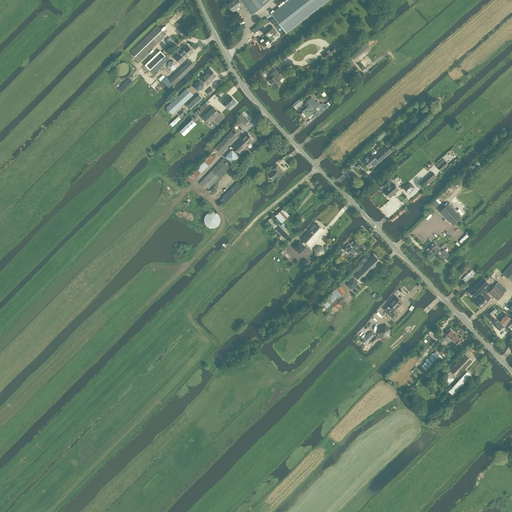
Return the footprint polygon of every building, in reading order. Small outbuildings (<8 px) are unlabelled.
[(234,0),(228,5),(233,12),(242,5),(240,3),(242,1),(252,13),(260,7),(268,1),(267,0),(234,0)] [(288,0),(271,14),(286,33),(329,0),(288,0)] [(130,52),(138,61),(166,34),(158,26),(130,52)] [(277,32),(272,26),(268,29),(264,32),(267,36),(271,33),(272,36),(277,32)] [(169,37),(165,41),(169,45),(170,44),(173,47),(177,44),(169,37)] [(354,60),(369,48),(365,42),(360,46),(361,48),(351,56),(354,60)] [(332,46),(322,54),(327,59),(336,52),(335,50),(336,49),(337,50),(341,47),(338,43),(334,46),(334,47),(333,47),(332,46)] [(194,52),(188,45),(182,51),(179,47),(175,51),(178,54),(174,58),(180,64),(194,52)] [(153,74),(169,59),(166,56),(150,70),(153,74)] [(129,68),(129,67),(129,65),(128,64),(128,62),(127,61),(126,60),(124,60),(123,59),(122,59),(120,59),(118,59),(117,60),(116,61),(115,62),(114,63),(113,65),(113,66),(113,68),(113,69),(114,71),(115,72),(116,73),(117,74),(119,74),(120,75),(122,75),(124,74),(125,73),(127,72),(128,71),(128,70),(129,68)] [(173,85),(180,79),(195,65),(190,60),(175,74),(169,80),(167,77),(162,81),(169,88),(173,84),(173,85)] [(207,85),(217,75),(210,69),(201,79),(207,85)] [(276,70),(269,75),(272,79),(270,81),(271,82),(270,83),(272,86),(273,85),(275,88),(281,84),(279,81),(282,78),(276,70)] [(209,96),(214,91),(211,88),(206,92),(209,96)] [(172,115),(193,95),(187,89),(166,108),(172,115)] [(199,95),(187,106),(190,110),(195,105),(202,99),(199,95)] [(228,108),(235,101),(230,96),(223,103),(228,108)] [(316,102),(312,97),(309,100),(309,99),(308,100),(307,101),(310,105),(302,111),(308,118),(316,111),(319,114),(325,110),(324,109),(329,106),(327,103),(325,105),(325,104),(324,104),(323,104),(322,103),(321,103),(321,104),(320,104),(317,101),(316,102)] [(201,113),(208,106),(207,105),(209,102),(208,100),(201,106),(200,111),(201,113)] [(220,114),(213,107),(202,117),(213,129),(218,124),(218,125),(225,117),(221,113),(220,114)] [(241,113),(238,116),(246,124),(249,120),(241,113)] [(178,116),(172,122),(174,125),(181,119),(178,116)] [(184,136),(196,124),(192,120),(180,132),(184,136)] [(409,127),(406,130),(408,133),(415,127),(413,124),(409,127)] [(221,153),(239,135),(233,129),(216,148),(221,153)] [(240,155),(242,153),(241,153),(254,140),(248,133),(233,147),(240,155)] [(367,155),(364,158),(366,160),(364,162),(368,167),(372,164),(374,167),(391,151),(387,146),(374,157),(372,155),(369,157),(367,155)] [(232,164),(239,157),(232,150),(225,157),(232,164)] [(190,183),(205,170),(215,159),(210,154),(196,168),(186,178),(190,183)] [(480,165),(486,158),(483,154),(476,161),(480,165)] [(207,190),(231,165),(224,158),(200,183),(207,190)] [(439,163),(436,166),(441,172),(447,166),(444,162),(441,165),(439,163)] [(472,173),(479,165),(475,162),(468,169),(472,173)] [(276,168),(276,169),(272,172),(267,175),(272,181),(283,172),(279,166),(276,168)] [(420,184),(423,187),(429,182),(426,178),(420,184)] [(389,187),(384,192),(389,198),(399,190),(393,183),(390,180),(387,184),(388,185),(388,186),(389,186),(389,187)] [(409,194),(415,188),(409,182),(403,187),(409,194)] [(433,210),(439,204),(435,200),(429,206),(433,210)] [(450,202),(440,212),(453,225),(461,217),(451,207),(453,206),(450,202)] [(285,229),(287,227),(283,222),(290,216),(283,209),(275,216),(281,222),(279,224),(285,229)] [(211,228),(212,228),(213,228),(214,228),(215,227),(216,227),(217,227),(217,226),(218,226),(218,225),(219,225),(219,224),(220,223),(220,222),(220,221),(220,220),(220,219),(220,218),(220,217),(219,216),(219,215),(218,215),(217,214),(217,213),(216,213),(215,212),(214,212),(213,212),(212,212),(211,212),(210,212),(209,213),(208,213),(207,214),(206,214),(206,215),(205,216),(205,217),(204,218),(204,219),(204,220),(204,221),(204,222),(204,223),(205,223),(205,224),(205,225),(206,225),(206,226),(207,226),(208,227),(209,227),(209,228),(210,228),(211,228)] [(274,228),(277,226),(272,218),(268,220),(274,228)] [(310,247),(324,230),(316,223),(301,239),(304,241),(301,244),(299,241),(293,247),(299,254),(305,248),(304,246),(306,244),(310,247)] [(285,239),(289,236),(279,226),(275,229),(285,239)] [(469,237),(471,236),(467,232),(466,233),(467,234),(459,241),(461,243),(469,236),(469,237)] [(349,244),(343,249),(348,253),(351,250),(353,249),(358,254),(362,250),(358,247),(362,243),(358,240),(354,244),(351,246),(349,244)] [(433,242),(425,249),(430,254),(432,253),(439,260),(444,255),(447,258),(449,255),(444,250),(441,252),(437,248),(437,247),(433,242)] [(321,257),(325,252),(323,247),(317,246),(314,250),(315,255),(321,257)] [(381,263),(374,255),(368,261),(364,258),(362,260),(365,264),(354,275),(361,282),(381,263)] [(304,268),(309,266),(309,262),(306,259),(302,261),(301,265),(304,268)] [(511,281),(511,263),(503,274),(511,281)] [(470,292),(475,297),(488,284),(483,279),(470,292)] [(498,300),(504,293),(507,290),(498,282),(489,292),(498,300)] [(341,286),(337,289),(342,296),(346,292),(341,286)] [(481,308),(488,301),(487,301),(491,298),(483,290),(479,294),(480,295),(474,302),(481,308)] [(396,296),(384,310),(393,318),(397,313),(394,310),(402,302),(396,296)] [(338,298),(331,305),(337,311),(344,304),(338,298)] [(497,323),(495,326),(500,330),(504,325),(505,326),(511,319),(505,314),(499,321),(498,320),(496,322),(497,323)] [(380,327),(379,333),(381,335),(383,337),(388,335),(389,330),(385,326),(380,327)] [(454,342),(454,343),(457,346),(461,341),(458,338),(459,337),(451,330),(446,335),(454,342)] [(365,344),(374,335),(370,332),(361,340),(365,344)] [(375,337),(371,341),(373,344),(379,338),(381,336),(381,335),(379,333),(375,337)] [(446,358),(449,355),(445,351),(446,351),(441,348),(438,352),(442,355),(447,359),(447,358),(446,358)] [(428,373),(443,358),(436,351),(421,366),(419,369),(425,375),(428,373)] [(457,377),(472,360),(464,353),(449,369),(457,377)] [(467,371),(448,391),(455,398),(471,381),(468,378),(471,375),(467,371)] [(448,386),(454,379),(447,372),(441,379),(448,386)] [(430,388),(437,394),(440,391),(433,384),(430,388)]
